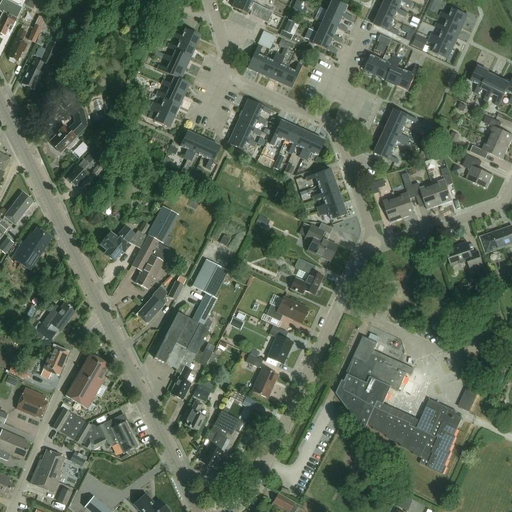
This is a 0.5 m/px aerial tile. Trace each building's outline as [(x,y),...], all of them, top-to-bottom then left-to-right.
[(0,35),(1,36),(2,35),(4,36),(10,24),(13,25),(21,7),(5,0),(1,0),(0,4),(0,11),(3,12),(0,18),(0,35)] [(33,8),(37,1),(35,0),(29,0),(27,6),(33,8)] [(252,3),(252,2),(247,0),(235,0),(232,7),(247,14),(249,11),(252,12),(250,16),(267,24),(273,13),(252,3)] [(333,0),(331,0),(327,11),(342,18),(350,22),(352,18),(344,14),(348,6),(333,0)] [(385,0),(384,2),(400,9),(403,2),(411,6),(412,2),(408,0),(385,0)] [(434,12),(439,1),(436,0),(431,0),(428,9),(434,12)] [(384,2),(379,13),(395,20),(398,13),(406,17),(407,13),(400,9),(384,2)] [(440,16),(448,20),(463,27),(468,15),(453,9),(450,16),(442,12),(440,16)] [(327,11),(322,22),(338,29),(346,32),(347,28),(339,25),(342,18),(327,11)] [(379,13),(374,25),(397,35),(399,31),(391,28),(395,20),(379,13)] [(34,43),(41,28),(42,29),(46,20),(39,16),(35,25),(28,40),(34,43)] [(414,17),(412,25),(419,27),(421,19),(414,17)] [(437,23),(435,27),(443,31),(458,38),(463,27),(448,20),(445,27),(437,23)] [(288,21),(283,31),(289,35),(294,24),(288,21)] [(322,22),(317,33),(332,40),(341,43),(342,39),(334,36),(338,29),(322,22)] [(409,26),(405,38),(413,41),(417,29),(409,26)] [(11,50),(8,57),(10,57),(9,59),(15,62),(15,60),(17,61),(22,51),(23,52),(27,44),(21,41),(26,32),(20,29),(16,38),(15,38),(10,49),(11,50)] [(172,37),(180,40),(195,47),(200,36),(185,29),(182,36),(174,33),(172,37)] [(432,34),(430,38),(453,48),(458,38),(443,31),(440,37),(432,34)] [(317,33),(312,43),(336,54),(337,50),(329,47),(332,40),(317,33)] [(36,44),(42,46),(46,37),(40,35),(36,44)] [(380,35),(377,41),(389,47),(392,40),(380,35)] [(427,41),(416,35),(412,45),(423,50),(427,41)] [(62,40),(55,37),(52,42),(50,41),(40,61),(36,59),(32,68),(28,66),(20,84),(27,87),(27,89),(31,90),(32,90),(33,90),(42,72),(39,71),(43,63),(50,66),(62,40)] [(430,38),(428,42),(436,45),(433,53),(448,60),(453,48),(430,38)] [(169,44),(167,48),(175,51),(190,58),(195,47),(180,40),(177,47),(169,44)] [(258,45),(247,68),(258,73),(265,58),(258,54),(262,47),(258,45)] [(164,54),(162,59),(170,62),(185,69),(190,58),(175,51),(172,58),(164,54)] [(265,58),(258,73),(269,78),(280,55),(276,53),(272,61),(265,58)] [(280,55),(269,78),(280,83),(287,68),(281,65),(284,57),(280,55)] [(371,55),(364,70),(375,75),(382,60),(371,55)] [(382,60),(375,75),(386,80),(387,80),(397,57),(393,56),(390,63),(382,60)] [(386,80),(386,81),(397,86),(398,86),(397,85),(404,71),(397,68),(401,59),(397,57),(387,80),(386,80)] [(159,65),(157,69),(174,77),(180,80),(185,69),(170,62),(167,69),(159,65)] [(287,68),(280,83),(291,88),(302,65),(298,63),(294,71),(287,68)] [(397,85),(398,86),(409,91),(419,67),(415,66),(412,73),(404,70),(404,71),(397,85)] [(478,67),(471,82),(478,86),(475,93),(478,95),(481,89),(488,74),(489,72),(478,67)] [(488,74),(481,89),(488,92),(484,100),(488,102),(492,94),(499,79),(488,74)] [(163,81),(161,85),(169,88),(184,95),(189,84),(180,80),(174,77),(171,84),(163,81)] [(499,79),(492,94),(499,97),(495,105),(499,107),(506,93),(510,84),(509,84),(499,79)] [(158,91),(156,95),(164,99),(179,106),(184,95),(169,88),(166,95),(158,91)] [(153,102),(151,106),(174,117),(179,106),(164,99),(161,106),(153,102)] [(248,99),(243,110),(258,117),(261,110),(270,114),(272,110),(248,99)] [(60,152),(87,126),(83,110),(74,101),(66,108),(73,116),(75,122),(68,129),(64,126),(59,132),(59,133),(50,142),(60,152)] [(151,106),(149,110),(157,114),(154,121),(169,128),(174,117),(151,106)] [(395,109),(390,120),(405,127),(408,120),(416,123),(418,120),(395,109)] [(243,110),(238,121),(253,128),(256,121),(265,125),(266,121),(258,117),(243,110)] [(487,138),(509,148),(511,140),(511,134),(499,129),(501,123),(486,117),(483,123),(492,127),(487,138)] [(280,120),(269,144),(273,145),(277,138),(284,141),(292,125),(280,120)] [(390,120),(385,131),(408,142),(410,138),(402,134),(405,127),(390,120)] [(238,121),(233,132),(248,139),(251,132),(259,136),(261,132),(253,128),(238,121)] [(292,125),(284,141),(292,144),(288,152),(292,154),(296,146),(303,130),(292,125)] [(303,130),(296,146),(303,149),(299,157),(303,159),(314,135),(303,130)] [(187,131),(180,147),(187,150),(184,158),(187,159),(198,136),(187,131)] [(385,131),(380,142),(395,149),(398,142),(406,146),(408,142),(385,131)] [(233,132),(228,144),(243,150),(246,143),(254,147),(256,143),(248,139),(233,132)] [(456,144),(459,136),(452,132),(448,141),(456,144)] [(314,135),(303,159),(307,160),(310,153),(318,156),(325,140),(314,135)] [(198,136),(187,159),(191,161),(195,153),(202,156),(209,141),(198,136)] [(503,160),(509,148),(487,138),(482,150),(473,146),(471,152),(486,159),(488,153),(503,160)] [(209,141),(202,156),(209,160),(205,168),(209,169),(220,146),(209,141)] [(380,142),(374,153),(398,164),(399,160),(391,156),(395,149),(380,142)] [(168,152),(175,156),(178,149),(171,146),(168,152)] [(0,180),(5,171),(4,171),(10,159),(0,153),(0,180)] [(88,154),(67,177),(77,186),(87,175),(82,171),(93,159),(88,154)] [(280,154),(273,168),(279,170),(285,157),(280,154)] [(468,155),(463,166),(470,169),(466,179),(487,189),(493,175),(479,169),(482,162),(468,155)] [(99,163),(92,174),(97,178),(105,167),(99,163)] [(291,175),(294,167),(288,164),(285,172),(291,175)] [(447,186),(453,184),(449,172),(447,167),(441,170),(443,175),(444,179),(432,184),(440,206),(453,201),(447,186)] [(330,169),(306,177),(307,181),(316,178),(319,186),(334,180),(330,169)] [(410,172),(404,174),(406,183),(413,182),(410,172)] [(321,193),(313,196),(314,200),(323,197),(338,192),(334,180),(319,186),(321,193)] [(384,180),(369,185),(373,195),(380,193),(379,189),(386,186),(384,180)] [(410,199),(416,197),(412,186),(413,185),(412,183),(405,185),(407,192),(396,197),(403,218),(416,214),(410,199)] [(440,206),(432,184),(421,188),(419,183),(413,185),(412,186),(416,197),(422,195),(427,210),(440,206)] [(325,205),(317,208),(318,212),(342,203),(338,192),(323,197),(325,205)] [(15,225),(33,202),(22,194),(4,217),(15,225)] [(112,203),(106,198),(105,197),(97,208),(104,214),(112,203)] [(390,223),(403,218),(396,197),(383,201),(390,223)] [(342,203),(318,212),(319,215),(328,212),(331,220),(346,215),(342,203)] [(110,233),(100,245),(107,252),(105,254),(113,260),(121,251),(123,252),(130,244),(140,250),(131,266),(142,271),(136,283),(147,289),(153,277),(154,278),(166,255),(164,254),(166,249),(160,246),(176,215),(162,208),(151,227),(143,223),(138,232),(136,234),(135,234),(125,226),(118,235),(116,234),(114,236),(110,233)] [(270,221),(259,216),(255,225),(266,230),(270,221)] [(0,230),(4,234),(9,227),(1,221),(0,222),(0,230)] [(330,261),(338,245),(326,240),(332,229),(321,224),(318,229),(303,222),(298,233),(306,237),(305,238),(312,241),(307,250),(330,261)] [(492,250),(511,243),(511,225),(506,228),(506,229),(487,236),(492,250)] [(31,271),(52,237),(37,228),(31,238),(28,236),(13,260),(31,271)] [(222,234),(218,243),(224,246),(229,238),(222,234)] [(0,250),(5,255),(14,244),(7,238),(0,247),(0,250)] [(460,247),(447,251),(452,266),(468,261),(471,271),(484,267),(479,251),(471,254),(467,242),(460,245),(460,247)] [(314,295),(323,276),(313,271),(316,266),(298,258),(294,266),(295,268),(306,273),(303,281),(295,277),(290,288),(301,293),(302,289),(314,295)] [(214,298),(228,271),(206,259),(192,287),(207,294),(195,318),(202,321),(206,313),(208,314),(216,299),(214,298)] [(243,277),(234,273),(232,279),(240,283),(243,277)] [(45,288),(35,282),(28,294),(30,295),(27,299),(35,304),(45,288)] [(183,287),(176,283),(169,297),(176,300),(183,287)] [(147,324),(164,306),(166,303),(163,300),(167,293),(161,287),(153,296),(136,315),(147,324)] [(302,323),(308,309),(283,297),(278,308),(271,304),(266,315),(280,321),(283,314),(302,323)] [(61,331),(75,311),(65,303),(55,316),(53,315),(48,322),(61,331)] [(190,364),(208,329),(179,314),(178,313),(154,358),(163,362),(163,363),(165,364),(165,363),(174,368),(176,369),(175,371),(180,374),(177,380),(176,380),(174,383),(175,384),(170,394),(183,400),(196,373),(192,371),(194,366),(190,364)] [(240,330),(244,323),(233,317),(230,324),(240,330)] [(55,333),(42,323),(37,331),(50,340),(55,333)] [(283,364),(293,342),(285,339),(288,333),(273,326),(269,335),(276,338),(267,357),(283,364)] [(379,402),(383,404),(390,387),(398,391),(406,373),(411,376),(414,369),(404,365),(405,364),(374,350),(378,343),(377,342),(378,339),(373,336),(371,340),(363,336),(346,374),(347,374),(344,381),(342,380),(336,393),(365,433),(369,425),(379,402)] [(59,376),(69,352),(53,345),(46,364),(39,361),(37,367),(43,370),(41,375),(49,378),(51,373),(59,376)] [(205,367),(212,353),(205,349),(198,363),(205,367)] [(103,376),(109,365),(90,354),(65,396),(87,409),(106,377),(103,376)] [(259,368),(262,360),(249,354),(246,362),(259,368)] [(22,377),(25,370),(13,364),(9,371),(22,377)] [(267,398),(278,375),(263,368),(252,391),(267,398)] [(41,418),(47,402),(44,400),(46,397),(25,388),(16,411),(36,419),(37,416),(41,418)] [(198,388),(193,397),(205,403),(210,395),(198,388)] [(478,393),(467,388),(458,407),(469,412),(478,393)] [(243,396),(237,406),(248,412),(253,401),(243,396)] [(379,402),(369,425),(374,427),(374,429),(388,435),(387,437),(402,443),(401,445),(415,451),(414,453),(423,457),(420,462),(444,473),(447,465),(445,465),(452,451),(450,450),(456,436),(454,435),(463,416),(455,413),(456,411),(429,399),(420,420),(383,404),(379,402)] [(201,425),(205,417),(198,414),(203,405),(196,401),(189,414),(190,415),(187,420),(185,425),(197,431),(200,425),(201,425)] [(0,422),(7,424),(11,416),(0,410),(0,422)] [(65,410),(54,428),(91,450),(94,450),(105,445),(107,449),(119,443),(124,454),(138,447),(123,415),(98,428),(93,425),(92,426),(65,410)] [(211,442),(201,461),(203,462),(202,463),(207,466),(207,464),(214,468),(219,458),(221,458),(222,453),(223,452),(220,450),(226,439),(224,438),(227,433),(231,435),(233,431),(239,434),(244,424),(221,412),(214,426),(207,439),(211,442)] [(0,450),(23,460),(29,445),(25,443),(26,440),(2,430),(0,434),(0,450)] [(53,480),(57,482),(62,471),(60,470),(65,457),(46,450),(42,461),(40,460),(34,473),(53,480)] [(70,461),(86,469),(89,463),(85,461),(87,458),(78,453),(77,456),(74,454),(70,461)] [(0,495),(4,497),(5,493),(8,494),(13,484),(10,482),(11,478),(0,473),(0,495)] [(53,492),(57,482),(53,480),(34,473),(30,483),(53,492)] [(57,501),(66,506),(72,492),(62,488),(57,501)] [(146,494),(134,504),(141,511),(169,511),(170,511),(159,500),(153,505),(151,501),(152,501),(146,494)] [(278,494),(274,502),(290,511),(295,503),(278,494)] [(396,505),(407,510),(412,500),(400,494),(396,505)] [(91,511),(111,511),(94,497),(85,507),(91,511)]
